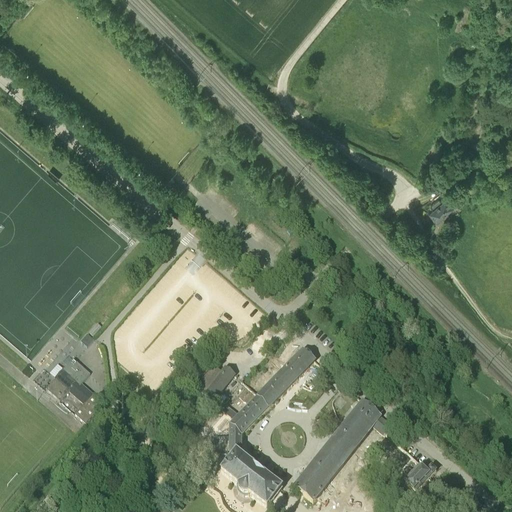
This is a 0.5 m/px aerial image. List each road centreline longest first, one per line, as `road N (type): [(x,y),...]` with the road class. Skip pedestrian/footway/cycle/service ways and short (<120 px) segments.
road 1 (unclassified): [(281,319),(408,196),(396,180),(295,117),(282,95),(289,65),(343,0)]
road 2 (unclassified): [(505,511),(281,319)]
road 3 (residential): [(189,238),(0,76)]
road 4 (track): [(401,201),(470,302),(511,337)]
road 5 (unclassified): [(281,319),(189,238)]
